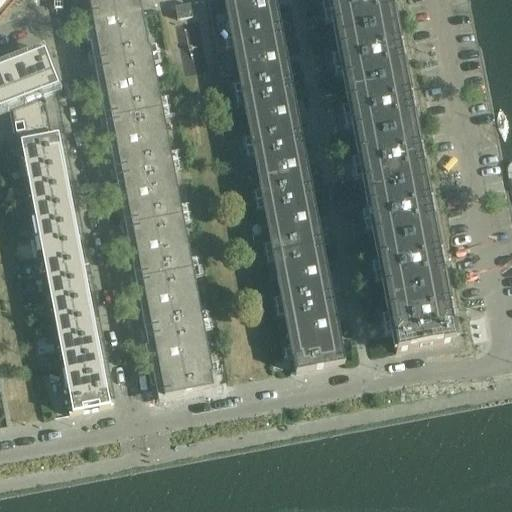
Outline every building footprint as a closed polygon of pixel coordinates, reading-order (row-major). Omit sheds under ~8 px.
[(150,59),(138,0),(87,0),(101,69),(150,59)] [(281,34),(274,0),(223,0),(232,43),(281,34)] [(395,31),(388,0),(327,0),(336,42),(395,31)] [(192,19),(190,6),(175,9),(178,22),(192,19)] [(405,83),(395,31),(336,42),(346,94),(405,83)] [(291,87),(287,65),(281,34),(232,43),(242,96),(291,87)] [(0,113),(10,109),(69,418),(112,410),(52,93),(59,91),(45,54),(44,52),(2,69),(3,72),(0,72),(0,113)] [(160,112),(150,59),(101,69),(111,122),(160,112)] [(414,135),(405,83),(346,94),(356,146),(414,135)] [(301,140),(296,113),(291,87),(242,96),(252,149),(301,140)] [(170,165),(160,112),(111,122),(121,175),(170,165)] [(424,187),(414,135),(356,146),(365,198),(424,187)] [(311,193),(307,170),(301,140),(252,149),(262,203),(311,193)] [(180,218),(174,186),(170,165),(121,175),(131,228),(180,218)] [(434,239),(424,187),(365,198),(375,250),(434,239)] [(322,246),(316,216),(311,193),(262,203),(273,256),(322,246)] [(190,272),(180,219),(180,218),(131,228),(141,281),(190,272)] [(444,291),(434,239),(375,250),(385,302),(444,291)] [(332,299),(327,272),(322,246),(273,256),(283,309),(332,299)] [(200,325),(194,293),(190,272),(141,281),(151,334),(200,325)] [(454,345),(444,291),(385,302),(396,356),(425,350),(454,345)] [(344,366),(337,329),(332,299),(283,309),(295,375),(344,366)] [(213,391),(207,358),(200,325),(151,334),(164,400),(213,391)]
